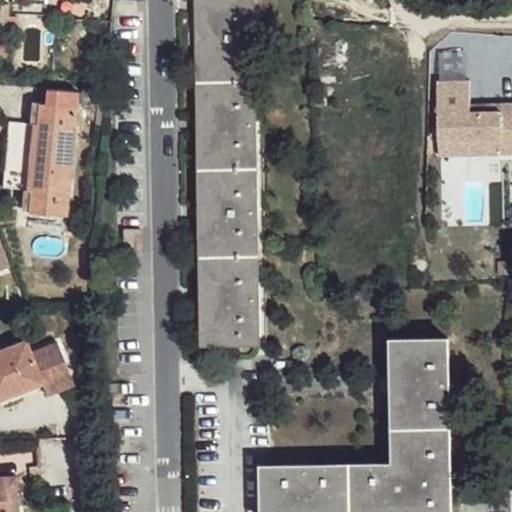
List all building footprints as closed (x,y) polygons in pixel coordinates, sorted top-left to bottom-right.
[(196,0),(205,341),(260,341),(253,0),(196,0)] [(471,78),(439,78),(439,138),(501,137),(502,151),(511,151),(511,101),(486,103),(486,108),(470,109),(471,78)] [(77,103),(39,100),(37,121),(34,120),(32,141),(28,188),(31,189),(28,209),(67,213),(77,103)] [(124,226),(125,251),(140,252),(141,225),(124,226)] [(0,233),(0,268),(11,263),(0,233)] [(0,321),(0,346),(9,344),(0,321)] [(262,465),(263,511),(452,511),(449,336),(392,338),(394,461),(262,465)] [(0,346),(0,397),(42,379),(29,348),(25,337),(9,344),(0,346)] [(60,338),(29,348),(42,379),(49,392),(78,382),(60,338)] [(0,511),(5,511),(6,501),(16,501),(14,474),(0,474),(0,511)] [(5,511),(0,511),(17,511),(16,501),(6,501),(5,511)]
